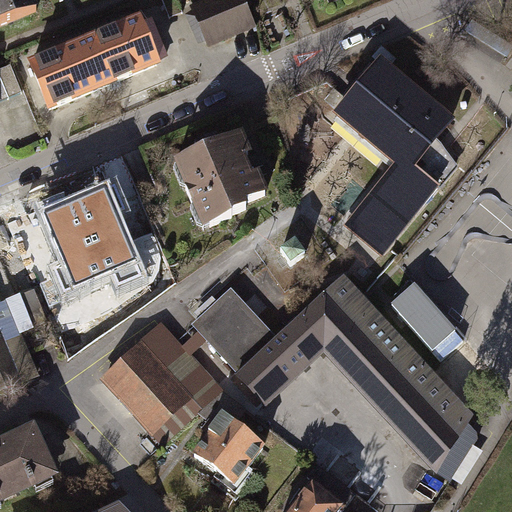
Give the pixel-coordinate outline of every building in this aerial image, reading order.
[(0,0),(0,27),(40,11),(35,0),(0,0)] [(243,0),(206,0),(192,5),(208,47),(254,30),(243,0)] [(145,22),(34,67),(53,112),(163,67),(145,22)] [(450,124),(380,65),(339,114),(399,166),(384,185),(382,184),(350,223),(352,225),(354,223),(385,249),(383,251),(385,253),(455,170),(430,149),(450,124)] [(248,135),(182,165),(209,225),(275,195),(248,135)] [(108,181),(41,210),(66,267),(55,272),(65,295),(110,275),(116,290),(149,276),(108,181)] [(295,237),(278,250),(289,265),(306,253),(295,237)] [(0,305),(20,294),(6,268),(0,270),(0,305)] [(342,277),(239,373),(268,406),(323,356),(435,477),(437,474),(450,484),(481,436),(470,425),(474,416),(342,277)] [(414,284),(389,306),(440,362),(464,343),(414,284)] [(230,288),(190,326),(232,372),(274,335),(230,288)] [(0,307),(0,333),(23,387),(40,378),(23,337),(34,332),(20,298),(0,307)] [(0,396),(23,387),(0,333),(0,396)] [(143,340),(102,377),(155,436),(196,399),(143,340)] [(229,413),(198,455),(240,486),(271,444),(229,413)] [(39,432),(0,449),(0,511),(4,511),(63,485),(39,432)] [(319,481),(292,511),(346,511),(350,508),(319,481)]
